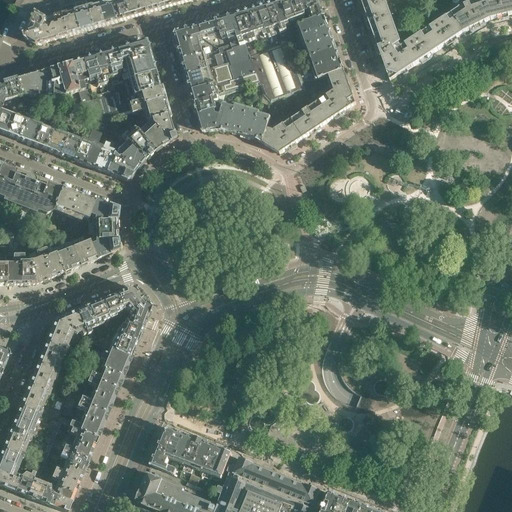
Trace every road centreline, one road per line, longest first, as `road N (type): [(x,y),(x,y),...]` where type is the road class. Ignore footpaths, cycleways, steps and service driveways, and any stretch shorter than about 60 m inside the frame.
road 1 (tertiary): [(482,337),(319,267),(189,309)]
road 2 (tertiary): [(199,332),(277,297),(327,292),(476,362)]
road 3 (residential): [(156,410),(407,511)]
road 4 (tertiary): [(175,317),(90,511)]
road 5 (residential): [(376,114),(284,174),(240,148),(191,146)]
road 6 (residential): [(0,62),(21,65),(160,26)]
road 7 (residential): [(511,38),(376,114)]
road 8 (residential): [(0,152),(132,203)]
road 9 (residential): [(0,424),(49,302)]
road 10 (residential): [(191,146),(160,26)]
road 11 (residential): [(376,114),(336,0)]
